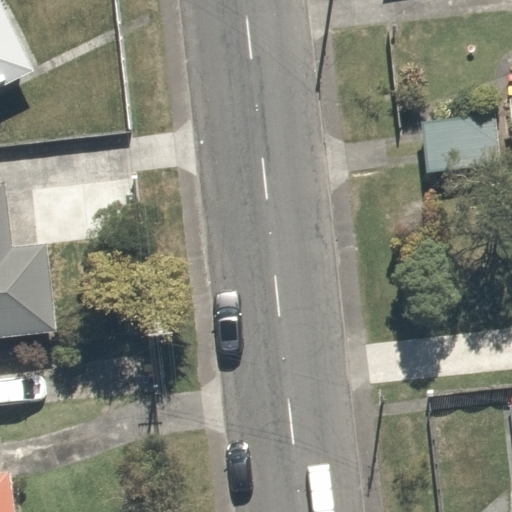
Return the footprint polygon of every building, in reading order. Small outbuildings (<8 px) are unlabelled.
[(0,0),(0,87),(37,70),(3,0),(0,0)] [(495,119),(423,118),(422,162),(494,162),(495,119)] [(0,339),(61,333),(50,240),(16,244),(8,179),(0,180),(0,339)] [(48,373),(0,372),(0,406),(48,407),(48,373)] [(0,511),(14,511),(10,472),(0,473),(0,511)]
